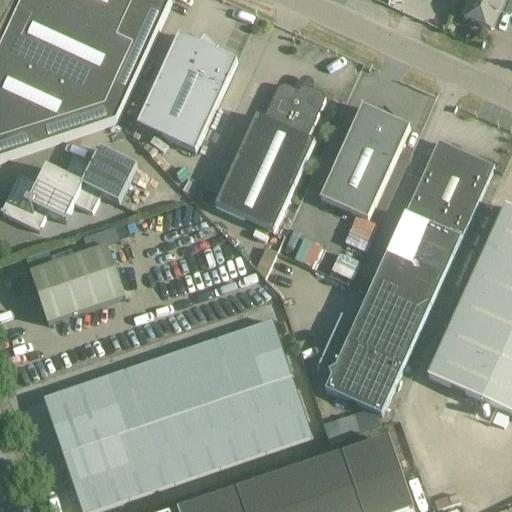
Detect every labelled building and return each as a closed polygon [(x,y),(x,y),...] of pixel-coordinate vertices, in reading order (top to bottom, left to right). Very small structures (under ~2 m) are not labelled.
[(0,0),(0,164),(117,125),(172,5),(160,0),(0,0)] [(511,0),(472,0),(464,20),(491,32),(503,6),(511,10),(511,0)] [(203,50),(179,38),(137,129),(195,156),(237,65),(216,55),(218,51),(205,45),(203,50)] [(321,95),(307,89),(299,92),(299,94),(289,89),(277,93),(264,122),(257,119),(216,210),(274,236),(315,145),(308,142),(325,106),(321,95)] [(383,120),(362,110),(320,203),(368,225),(410,132),(391,124),(393,119),(385,116),(383,120)] [(494,170),(438,145),(356,326),(341,319),(319,369),(330,374),(333,380),(327,393),(369,412),(324,428),(330,446),(382,428),(379,417),(382,418),(494,170)] [(137,171),(100,153),(91,171),(73,162),(64,180),(46,171),(38,189),(20,180),(1,217),(39,236),(47,218),(65,227),(74,209),(92,218),(101,200),(119,208),(137,171)] [(511,212),(506,210),(428,380),(511,418),(511,212)] [(126,302),(108,251),(31,277),(48,328),(126,302)] [(109,511),(314,442),(275,327),(46,405),(82,511),(109,511)] [(414,511),(392,445),(197,511),(414,511)]
